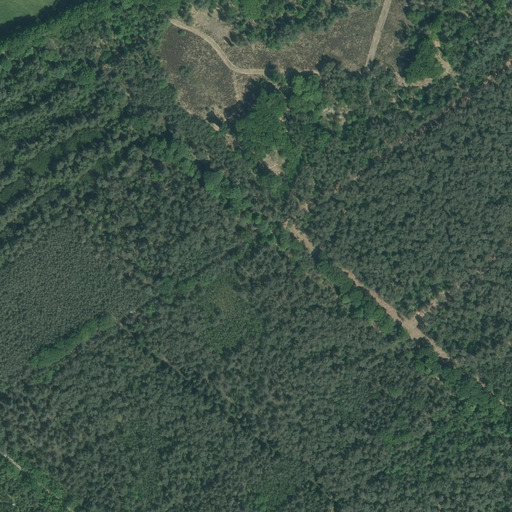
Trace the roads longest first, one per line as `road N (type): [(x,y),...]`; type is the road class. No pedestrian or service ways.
road 1 (track): [(0,392),(284,222)]
road 2 (track): [(284,222),(511,421)]
road 3 (track): [(284,222),(511,53)]
road 4 (track): [(363,72),(231,66),(212,43),(145,0)]
road 5 (track): [(131,0),(0,59)]
